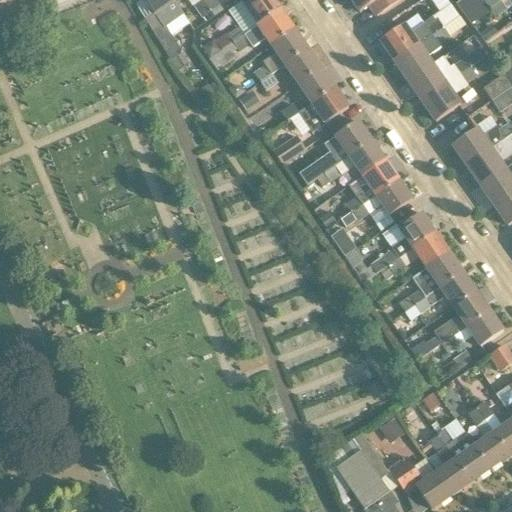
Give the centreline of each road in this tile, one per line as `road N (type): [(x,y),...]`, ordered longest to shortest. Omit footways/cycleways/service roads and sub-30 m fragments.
road 1 (residential): [(511,293),(305,0)]
road 2 (residential): [(100,465),(0,257)]
